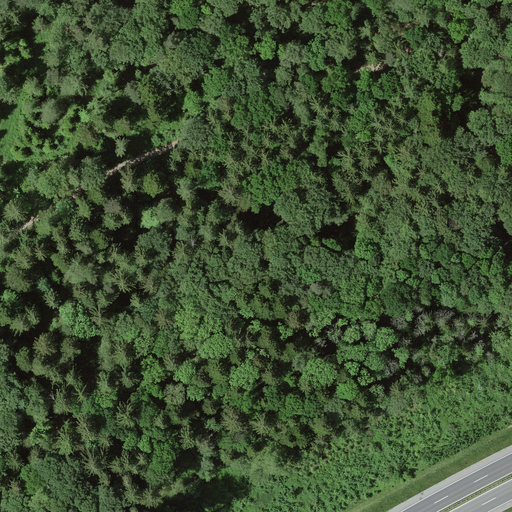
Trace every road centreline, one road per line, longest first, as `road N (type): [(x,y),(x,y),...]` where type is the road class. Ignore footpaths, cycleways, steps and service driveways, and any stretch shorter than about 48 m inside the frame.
road 1 (track): [(511,258),(458,248),(359,249),(311,238),(252,216),(146,156)]
road 2 (track): [(0,239),(115,168),(298,94)]
road 3 (track): [(298,94),(484,26)]
